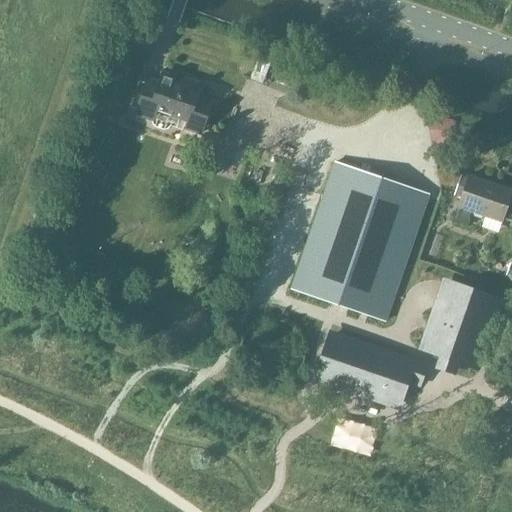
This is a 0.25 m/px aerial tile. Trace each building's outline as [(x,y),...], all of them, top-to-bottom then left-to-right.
[(283,64),(277,79),(294,86),(300,71),(283,64)] [(154,83),(143,80),(138,96),(134,95),(128,115),(150,123),(155,110),(186,120),(187,116),(191,117),(197,118),(199,117),(203,115),(206,112),(208,107),(209,105),(207,99),(206,97),(204,95),(202,93),(200,92),(196,91),(198,84),(174,76),(172,80),(157,75),(154,83)] [(334,163),(291,289),(327,301),(386,322),(408,258),(429,196),(334,163)] [(504,220),(510,222),(511,220),(511,204),(510,204),(509,201),(511,192),(511,191),(468,176),(457,206),(459,207),(454,222),(465,226),(471,211),(501,222),(502,221),(504,220)] [(445,284),(423,349),(443,355),(439,367),(453,371),(457,360),(476,367),(498,302),(445,284)] [(331,336),(317,378),(397,406),(406,379),(418,383),(423,368),(331,336)]
